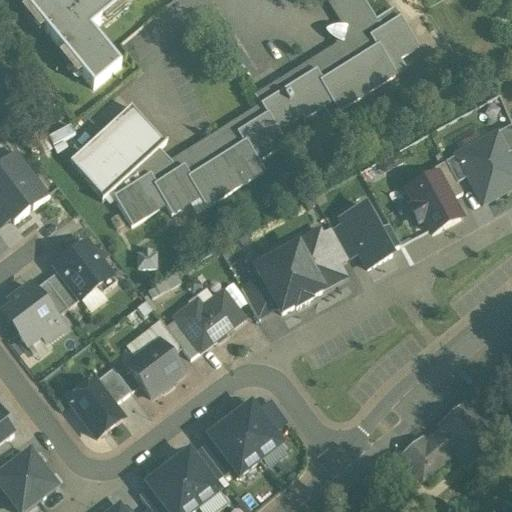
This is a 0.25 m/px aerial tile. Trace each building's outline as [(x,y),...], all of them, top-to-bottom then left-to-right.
[(14,0),(92,95),(120,71),(91,35),(134,0),(14,0)] [(336,0),(366,46),(320,74),(314,65),(313,64),(267,93),(255,101),(261,110),(276,135),(277,135),(301,120),(303,124),(331,106),(338,116),(396,79),(389,70),(418,52),(400,24),(399,25),(393,16),(376,26),(359,0),(336,0)] [(346,45),(314,65),(320,74),(366,46),(336,0),(329,0),(329,2),(352,39),(344,44),(346,45)] [(170,167),(158,155),(113,196),(116,201),(113,203),(131,231),(165,210),(171,220),(199,202),(205,212),(263,175),(257,165),(285,148),(277,135),(276,135),(261,110),(227,131),(170,167)] [(130,112),(70,167),(103,204),(113,196),(158,155),(164,149),(130,112)] [(496,140),(507,160),(511,157),(511,132),(511,131),(496,140)] [(511,168),(507,160),(496,140),(456,162),(467,183),(482,211),(511,194),(511,168)] [(0,168),(0,210),(11,226),(13,228),(48,202),(16,159),(15,157),(0,168)] [(445,168),(456,190),(467,183),(456,162),(445,168)] [(436,183),(449,206),(462,199),(456,190),(445,168),(432,175),(436,183)] [(449,206),(436,183),(409,198),(416,211),(411,214),(419,229),(424,225),(432,239),(459,224),(449,206)] [(0,234),(11,226),(0,210),(0,234)] [(367,275),(391,261),(389,259),(378,238),(364,213),(340,227),(342,229),(358,259),(367,275)] [(358,259),(342,229),(331,235),(348,265),(358,259)] [(388,232),(378,238),(389,259),(400,253),(388,232)] [(331,235),(320,241),(337,272),(348,265),(331,235)] [(320,241),(319,239),(297,250),(298,252),(321,295),(343,283),(337,272),(320,241)] [(298,252),(256,275),(261,283),(278,315),(281,320),(295,312),(296,314),(309,307),(308,305),(323,297),(321,295),(298,252)] [(64,274),(58,278),(79,307),(98,293),(102,299),(116,289),(93,258),(87,262),(81,254),(60,269),(64,274)] [(50,271),(33,285),(38,291),(55,277),(50,271)] [(58,278),(47,287),(68,315),(79,307),(58,278)] [(278,315),(261,283),(241,295),(258,326),(278,315)] [(47,287),(33,296),(55,325),(68,315),(47,287)] [(33,296),(30,291),(8,307),(12,312),(2,319),(27,353),(42,341),(47,348),(63,336),(55,325),(33,296)] [(190,312),(173,325),(178,331),(199,359),(244,326),(223,297),(213,304),(205,294),(187,308),(190,312)] [(160,327),(149,335),(159,348),(170,363),(181,355),(168,338),(160,327)] [(178,331),(168,338),(181,355),(190,366),(199,359),(178,331)] [(159,348),(126,372),(150,404),(183,379),(170,363),(159,348)] [(94,389),(113,413),(131,399),(112,375),(94,389)] [(113,413),(94,389),(69,409),(97,445),(122,425),(113,413)] [(251,411),(230,427),(260,467),(281,452),(272,440),(256,418),(251,411)] [(491,436),(465,411),(439,430),(442,436),(454,457),(458,462),(491,436)] [(262,413),(256,418),(272,440),(279,435),(262,413)] [(0,451),(5,448),(15,440),(0,420),(0,451)] [(239,483),(260,467),(230,427),(208,444),(211,447),(232,474),(239,483)] [(420,454),(413,450),(402,460),(422,482),(454,457),(442,436),(420,454)] [(211,447),(201,455),(223,482),(232,474),(211,447)] [(12,457),(5,448),(0,451),(0,466),(3,464),(12,457)] [(201,455),(190,462),(212,490),(223,482),(201,455)] [(31,511),(55,494),(29,459),(11,473),(0,481),(0,494),(13,511),(31,511)] [(188,459),(167,475),(195,511),(199,511),(217,498),(212,490),(190,462),(188,459)] [(0,481),(11,473),(3,464),(0,466),(0,481)] [(195,511),(167,475),(146,490),(148,494),(162,511),(195,511)] [(382,491),(374,481),(357,495),(365,505),(382,491)] [(162,511),(148,494),(139,501),(147,511),(162,511)]
